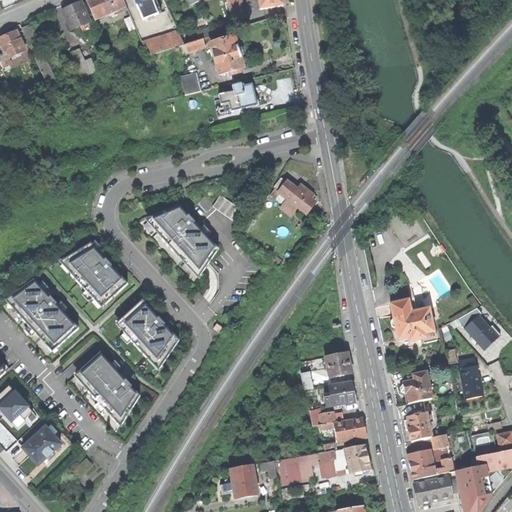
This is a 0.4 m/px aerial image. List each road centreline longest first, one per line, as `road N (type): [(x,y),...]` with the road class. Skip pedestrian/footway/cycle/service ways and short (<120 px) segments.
road 1 (residential): [(195,166),(130,183),(109,202),(112,227),(202,328),(205,342),(134,456)]
road 2 (secondary): [(403,511),(325,133)]
road 3 (residential): [(134,456),(103,438),(0,323)]
road 4 (secondary): [(325,133),(303,0)]
road 5 (unknown): [(202,328),(226,301),(238,264),(208,216)]
